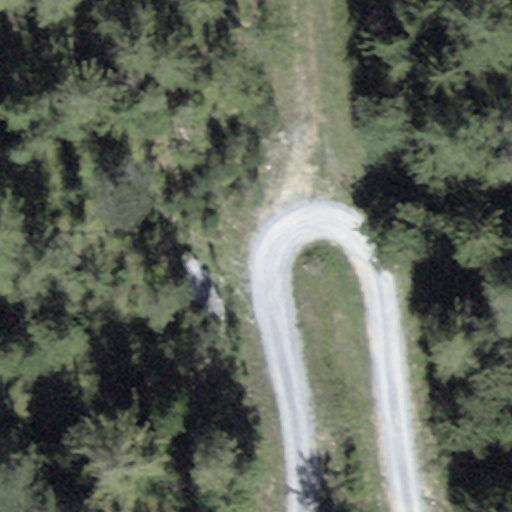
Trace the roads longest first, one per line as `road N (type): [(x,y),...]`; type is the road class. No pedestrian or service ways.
road 1 (track): [(306,223),(354,232),(378,274),(406,511)]
road 2 (track): [(306,223),(279,242),(271,278),(303,511)]
road 3 (track): [(297,0),(306,223)]
